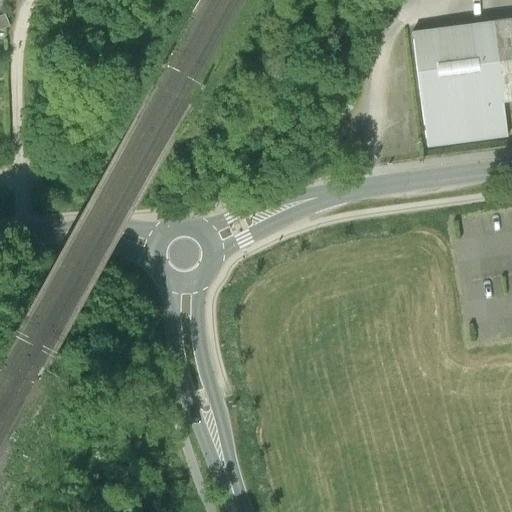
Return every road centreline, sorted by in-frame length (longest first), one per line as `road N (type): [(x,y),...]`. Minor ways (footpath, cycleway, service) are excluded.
road 1 (residential): [(511,168),(342,191)]
road 2 (tertiary): [(169,282),(169,322),(188,402),(212,434)]
road 3 (tertiary): [(212,434),(196,282)]
road 4 (residential): [(342,191),(257,205),(201,231)]
road 5 (residential): [(213,257),(342,191)]
